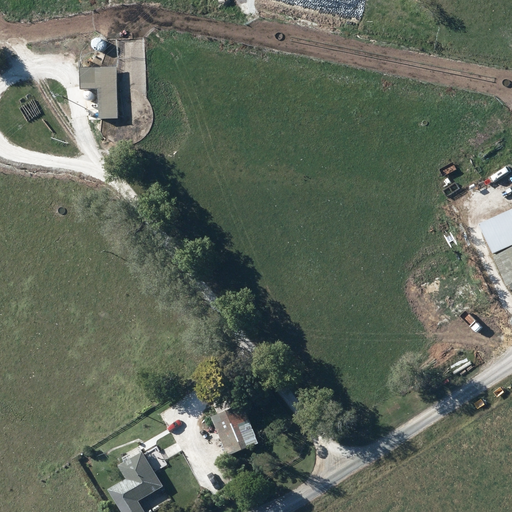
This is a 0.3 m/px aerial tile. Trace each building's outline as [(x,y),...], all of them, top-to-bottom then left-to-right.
[(119,68),(83,69),(84,91),(100,91),(101,120),(120,119),(119,68)] [(511,212),(482,226),(495,255),(511,247),(511,212)] [(511,247),(495,255),(511,291),(511,289),(511,247)] [(243,408),(215,420),(230,456),(258,444),(243,408)] [(166,490),(145,454),(122,467),(130,481),(112,491),(123,511),(147,511),(143,504),(166,490)]
